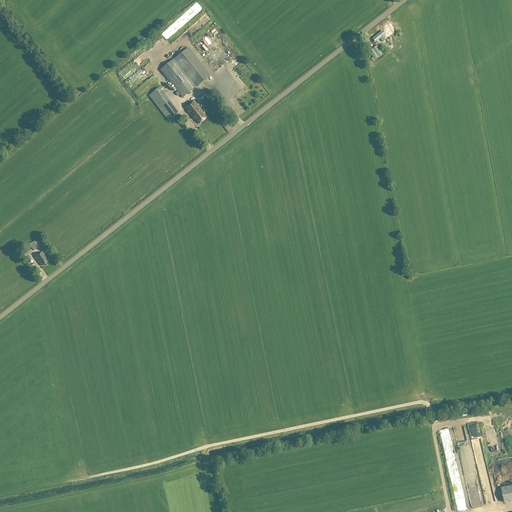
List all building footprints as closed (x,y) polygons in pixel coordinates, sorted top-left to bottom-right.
[(206,22),(201,18),(196,23),(201,28),(211,18),(208,15),(204,19),(207,21),(206,22)] [(167,30),(174,38),(182,31),(175,23),(167,30)] [(375,43),(380,39),(383,42),(387,39),(384,35),(385,34),(383,31),(372,40),(375,43)] [(217,50),(224,60),(234,53),(224,38),(217,43),(215,40),(211,43),(216,51),(217,50)] [(372,62),(374,60),(382,54),(377,47),(369,53),(373,58),(371,60),(372,62)] [(196,87),(210,76),(188,48),(174,59),(196,87)] [(173,60),(160,70),(182,98),(195,88),(173,60)] [(159,88),(148,96),(168,121),(178,113),(159,88)] [(194,98),(202,94),(198,88),(191,93),(194,98)] [(208,96),(200,102),(208,112),(216,106),(208,96)] [(191,117),(200,109),(194,101),(185,108),(191,117)] [(195,119),(198,124),(206,118),(201,112),(202,112),(200,109),(191,117),(194,120),(195,119)] [(29,248),(21,254),(24,258),(32,252),(29,248)] [(42,253),(35,257),(37,261),(38,261),(42,267),(48,262),(42,253)] [(511,485),(501,488),(504,502),(511,500),(511,485)]
